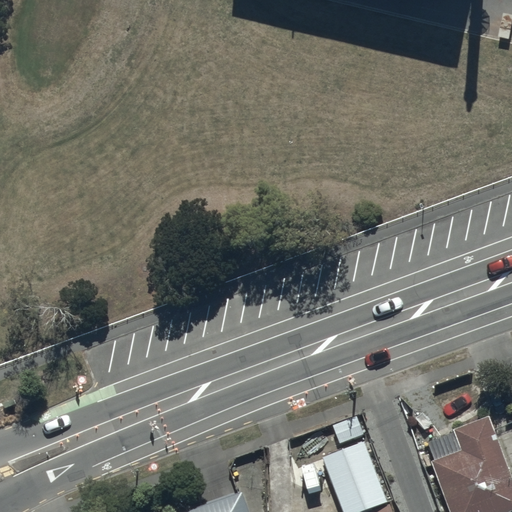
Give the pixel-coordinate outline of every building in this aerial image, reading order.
[(107,0),(91,0),(96,73),(111,73),(107,0)] [(493,63),(423,50),(416,88),(407,86),(401,121),(439,128),(442,112),(482,119),(493,63)] [(216,125),(135,126),(135,145),(216,144),(216,125)] [(511,511),(511,476),(489,417),(423,443),(450,511),(511,511)] [(362,440),(321,456),(343,511),(362,511),(387,502),(362,440)] [(248,511),(243,494),(187,511),(248,511)]
